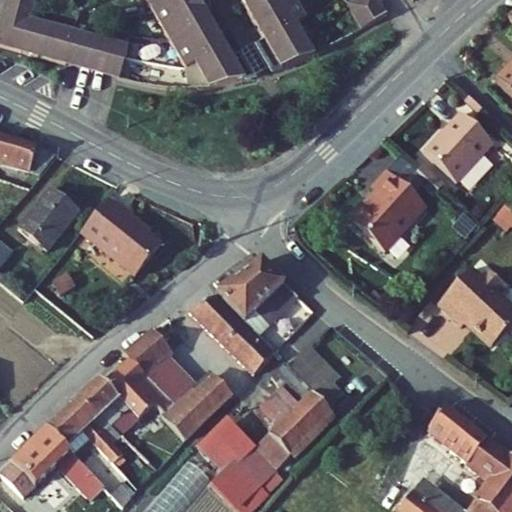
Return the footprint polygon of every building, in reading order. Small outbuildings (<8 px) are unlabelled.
[(45,0),(16,0),(25,14),(47,1),(45,0)] [(153,0),(205,90),(213,85),(223,102),(268,88),(253,61),(246,66),(208,0),(153,0)] [(269,54),(285,82),(330,62),(313,30),(322,24),(307,0),(250,0),(279,48),(269,54)] [(421,0),(412,6),(420,17),(443,0),(421,0)] [(381,4),(356,17),(370,45),(395,32),(381,4)] [(29,17),(19,75),(89,85),(93,77),(150,86),(154,56),(53,44),(58,21),(29,17)] [(150,86),(93,77),(89,85),(148,94),(150,86)] [(470,122),(433,162),(468,192),(504,152),(470,122)] [(0,134),(0,159),(29,168),(35,146),(0,134)] [(435,176),(429,182),(451,201),(456,195),(435,176)] [(389,202),(362,231),(396,261),(438,215),(398,180),(382,196),(389,202)] [(18,225),(45,249),(77,210),(49,187),(18,225)] [(82,229),(136,273),(161,242),(122,210),(125,206),(111,194),(82,229)] [(0,269),(12,252),(0,242),(0,269)] [(257,260),(234,277),(279,320),(298,300),(257,260)] [(210,297),(212,300),(257,343),(279,320),(234,277),(210,297)] [(488,282),(455,323),(481,343),(487,338),(511,357),(511,289),(504,284),(498,291),(488,282)] [(212,300),(188,315),(251,376),(271,356),(257,343),(212,300)] [(147,325),(119,354),(122,357),(146,379),(173,349),(147,325)] [(303,346),(283,367),(311,394),(331,373),(303,346)] [(122,357),(99,380),(124,404),(108,421),(125,436),(155,405),(165,415),(174,405),(146,379),(122,357)] [(297,400),(264,434),(285,456),(329,412),(311,394),(283,367),(279,363),(268,373),(297,400)] [(179,410),(174,405),(165,415),(162,418),(187,440),(234,393),(214,374),(179,410)] [(96,377),(71,401),(102,428),(108,421),(124,404),(99,380),(96,377)] [(0,412),(15,398),(0,381),(0,412)] [(71,401),(41,432),(66,452),(84,435),(114,461),(125,449),(102,428),(71,401)] [(285,456),(264,434),(235,407),(220,422),(272,470),(285,456)] [(484,511),(511,511),(511,459),(506,457),(446,410),(429,431),(468,462),(463,469),(489,485),(475,505),(484,511)] [(272,470),(220,422),(195,447),(247,496),(272,470)] [(41,432),(6,464),(29,488),(67,454),(66,452),(41,432)] [(183,511),(211,479),(189,460),(144,511),(183,511)] [(458,511),(420,481),(410,492),(434,511),(484,511),(475,505),(470,511),(458,511)] [(434,511),(410,492),(394,511),(434,511)]
